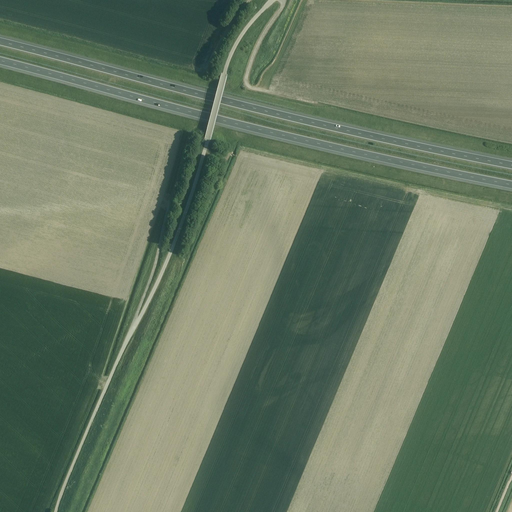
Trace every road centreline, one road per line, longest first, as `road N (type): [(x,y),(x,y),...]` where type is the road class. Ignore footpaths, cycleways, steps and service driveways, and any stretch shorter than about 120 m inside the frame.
road 1 (unclassified): [(55,511),(159,279),(230,54),(272,0)]
road 2 (motorway): [(0,60),(321,144),(511,184)]
road 3 (motorway): [(511,164),(0,41)]
